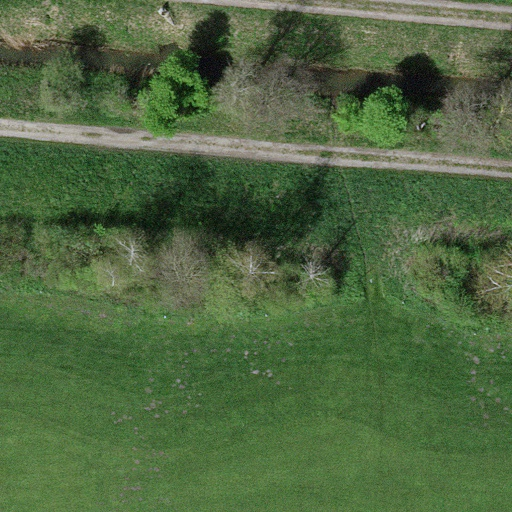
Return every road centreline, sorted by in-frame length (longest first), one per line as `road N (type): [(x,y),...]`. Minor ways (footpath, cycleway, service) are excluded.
road 1 (track): [(0,134),(511,178)]
road 2 (track): [(109,0),(511,32)]
